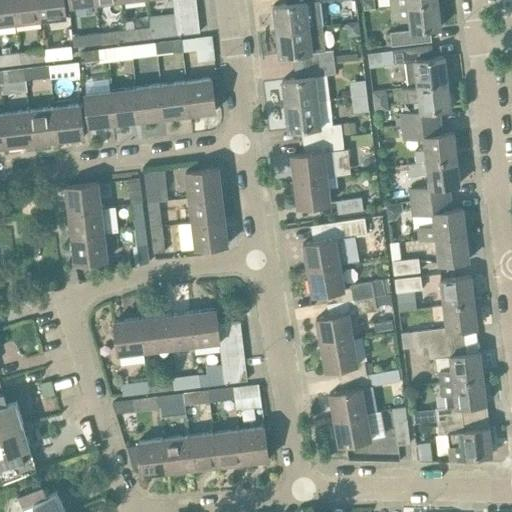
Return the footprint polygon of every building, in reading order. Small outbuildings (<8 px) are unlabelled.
[(0,0),(0,23),(15,22),(12,0),(0,0)] [(12,0),(15,22),(41,19),(38,0),(12,0)] [(38,0),(41,19),(67,15),(64,0),(38,0)] [(173,0),(175,10),(197,7),(196,0),(173,0)] [(273,4),(276,28),(322,23),(318,0),(286,0),(287,3),(273,4)] [(374,0),(363,0),(364,9),(375,8),(374,0)] [(441,26),(437,0),(427,0),(391,4),(393,18),(409,16),(411,29),(390,31),(390,32),(385,33),(386,45),(431,40),(430,27),(441,26)] [(177,22),(199,19),(197,7),(175,10),(177,22)] [(177,22),(178,34),(200,31),(199,19),(177,22)] [(177,22),(176,23),(151,26),(152,37),(178,34),(177,22)] [(322,23),(276,28),(279,55),(294,53),(295,65),(334,60),(333,48),(325,49),(322,23)] [(126,29),(127,40),(152,37),(151,26),(126,29)] [(101,31),(102,43),(127,40),(126,29),(101,31)] [(102,43),(101,31),(72,35),(73,47),(102,43)] [(215,58),(212,36),(180,39),(182,50),(196,49),(198,60),(215,58)] [(156,42),(158,53),(182,50),(180,39),(156,42)] [(158,53),(156,42),(130,45),(132,56),(158,53)] [(44,48),(45,60),(70,57),(69,45),(44,48)] [(104,48),(106,59),(132,56),(130,45),(104,48)] [(432,57),(431,45),(392,48),(392,49),(387,50),(388,63),(405,61),(407,86),(448,81),(444,55),(432,57)] [(18,51),(19,63),(45,60),(44,48),(18,51)] [(106,59),(104,48),(80,50),(81,62),(106,59)] [(0,53),(0,65),(19,63),(18,51),(0,53)] [(334,60),(295,65),(296,77),(282,79),(285,104),(329,99),(326,74),(336,73),(334,60)] [(51,64),(53,76),(77,73),(75,61),(51,64)] [(25,67),(27,79),(53,76),(51,64),(25,67)] [(27,79),(25,67),(0,69),(0,70),(1,82),(27,79)] [(185,80),(189,113),(216,110),(212,77),(185,80)] [(161,83),(165,116),(189,113),(185,80),(161,83)] [(448,81),(407,86),(407,87),(401,88),(403,99),(413,98),(415,110),(399,112),(399,116),(395,116),(396,126),(440,120),(439,108),(451,107),(450,105),(454,102),(452,93),(449,91),(448,81)] [(165,116),(161,83),(135,86),(139,119),(165,116)] [(110,89),(114,122),(139,119),(135,86),(110,89)] [(374,90),(376,103),(388,102),(386,88),(374,90)] [(114,122),(110,89),(85,92),(89,125),(114,122)] [(329,99),(285,104),(288,129),(303,127),(304,140),(342,135),(341,123),(332,124),(329,99)] [(56,106),(60,139),(85,136),(81,103),(56,106)] [(30,109),(34,142),(60,139),(56,106),(30,109)] [(34,142),(30,109),(5,112),(9,145),(34,142)] [(0,145),(9,145),(5,112),(0,112),(0,145)] [(440,120),(396,126),(401,126),(402,139),(424,137),(425,148),(414,149),(416,162),(406,163),(457,157),(454,131),(442,132),(440,120)] [(342,135),(304,140),(305,152),(291,154),(294,179),(337,175),(335,164),(326,165),(324,151),(344,149),(342,135)] [(457,157),(406,163),(408,176),(428,173),(429,185),(408,188),(410,201),(451,196),(449,184),(460,183),(457,157)] [(189,196),(222,192),(219,166),(186,170),(189,196)] [(148,201),(159,200),(167,199),(164,169),(145,171),(148,201)] [(337,175),(294,179),(298,205),(330,201),(329,187),(338,186),(337,175)] [(132,203),(142,202),(139,176),(128,177),(132,203)] [(68,211),(101,207),(98,181),(65,185),(68,211)] [(192,221),(225,217),(222,192),(189,196),(192,221)] [(361,196),(336,199),(338,213),(363,209),(361,196)] [(451,196),(410,201),(411,215),(433,212),(434,224),(418,226),(419,237),(427,236),(427,237),(466,233),(463,207),(452,208),(451,196)] [(151,226),(162,225),(159,200),(148,201),(151,226)] [(135,228),(145,227),(142,202),(132,203),(135,228)] [(101,207),(68,211),(71,236),(104,232),(101,207)] [(338,252),(336,238),(366,233),(364,216),(312,224),(314,240),(303,242),(307,268),(340,262),(356,260),(355,249),(338,252)] [(225,217),(192,221),(195,247),(228,243),(225,217)] [(162,225),(151,226),(154,252),(165,251),(162,225)] [(145,227),(135,228),(139,263),(150,261),(145,227)] [(104,232),(71,236),(75,262),(108,258),(104,232)] [(466,233),(427,237),(429,248),(437,248),(439,262),(469,259),(466,233)] [(399,240),(389,241),(393,274),(420,271),(418,257),(401,259),(399,240)] [(344,287),(340,262),(307,268),(312,293),(325,291),(328,302),(379,293),(385,292),(383,278),(350,284),(350,286),(344,287)] [(421,274),(394,277),(395,292),(422,289),(421,274)] [(444,304),(474,300),(471,274),(441,278),(444,304)] [(379,293),(328,302),(330,315),(316,317),(321,343),(353,337),(349,312),(355,311),(355,313),(377,309),(376,303),(380,302),(379,293)] [(402,347),(454,341),(453,329),(477,326),(474,300),(444,304),(446,326),(400,332),(402,347)] [(220,340),(219,334),(218,321),(216,307),(190,310),(194,343),(220,340)] [(194,343),(190,310),(165,313),(169,346),(194,343)] [(140,316),(144,349),(169,346),(165,313),(140,316)] [(144,349),(140,316),(114,319),(118,353),(144,349)] [(369,334),(396,330),(394,318),(367,323),(369,334)] [(219,334),(241,331),(240,319),(218,321),(219,334)] [(220,346),(243,343),(241,331),(219,334),(220,340),(220,346)] [(353,337),(321,343),(325,368),(340,366),(342,377),(367,373),(374,372),(372,361),(365,363),(364,360),(358,361),(353,337)] [(454,341),(402,347),(402,348),(423,346),(423,354),(429,353),(429,358),(450,356),(451,368),(439,369),(441,381),(483,376),(480,350),(455,353),(454,341)] [(222,358),(244,355),(243,343),(220,346),(222,358)] [(223,370),(246,367),(244,355),(222,358),(223,370)] [(223,370),(225,381),(225,382),(247,379),(246,367),(223,370)] [(376,381),(401,378),(400,368),(375,371),(376,381)] [(199,384),(225,381),(223,370),(198,373),(199,384)] [(173,376),(174,387),(199,384),(198,373),(173,376)] [(367,373),(342,377),(344,389),(330,392),(334,418),(367,412),(378,410),(374,385),(369,386),(367,373)] [(149,391),(174,387),(173,376),(148,380),(149,391)] [(483,376),(441,381),(442,393),(444,392),(446,405),(435,407),(435,408),(413,411),(414,423),(437,420),(463,417),(461,405),(486,402),(483,376)] [(133,393),(149,391),(148,380),(131,382),(133,393)] [(236,385),(239,409),(262,406),(259,382),(236,385)] [(5,402),(0,384),(0,429),(23,423),(16,399),(5,402)] [(239,409),(236,385),(212,388),(214,400),(234,398),(236,409),(239,409)] [(185,391),(186,403),(214,400),(212,388),(185,391)] [(186,403),(185,391),(162,394),(163,406),(186,403)] [(133,398),(134,409),(163,406),(162,394),(133,398)] [(396,444),(410,443),(406,405),(392,407),(396,444)] [(367,412),(334,418),(339,443),(386,435),(381,409),(378,410),(367,412)] [(463,417),(437,420),(439,433),(446,432),(448,449),(449,449),(450,457),(462,456),(492,453),(491,441),(494,439),(493,431),(489,429),(465,432),(463,417)] [(23,423),(0,429),(0,476),(2,483),(37,469),(23,423)] [(241,427),(245,460),(268,457),(264,425),(241,427)] [(217,430),(221,463),(245,460),(241,427),(217,430)] [(190,434),(194,467),(221,463),(217,430),(190,434)] [(166,437),(169,469),(194,467),(190,434),(166,437)] [(169,469),(166,437),(138,440),(138,444),(127,447),(133,466),(141,464),(142,473),(169,469)] [(43,482),(17,494),(25,511),(66,511),(67,511),(56,489),(48,493),(43,482)]
